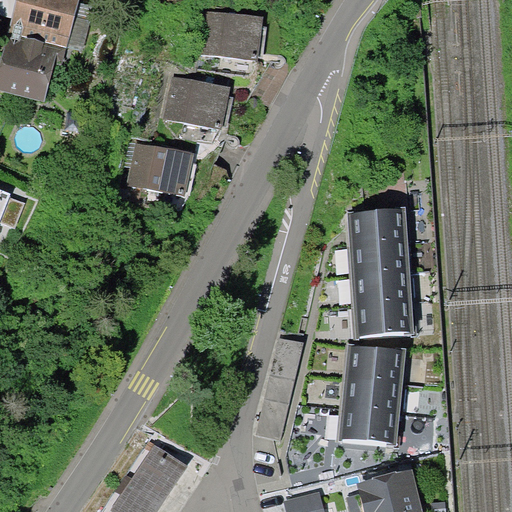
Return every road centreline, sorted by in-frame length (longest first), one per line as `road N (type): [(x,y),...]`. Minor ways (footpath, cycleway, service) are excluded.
road 1 (tertiary): [(323,51),(196,299),(59,511)]
road 2 (residential): [(323,51),(323,109),(231,473)]
